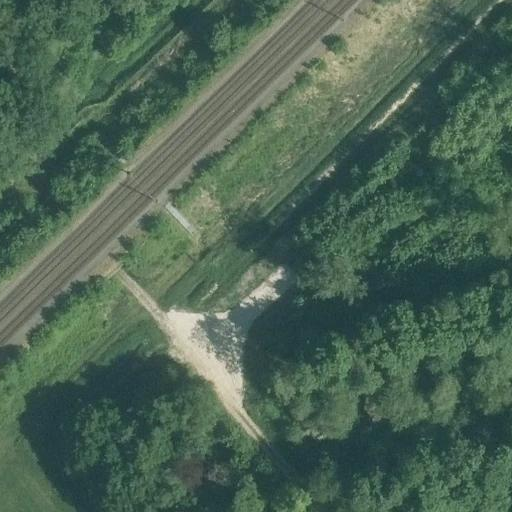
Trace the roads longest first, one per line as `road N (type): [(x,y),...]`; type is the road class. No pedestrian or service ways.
road 1 (track): [(0,452),(446,0)]
road 2 (track): [(506,0),(171,332)]
road 3 (track): [(29,180),(222,0)]
road 4 (track): [(44,166),(63,119),(100,69),(186,0)]
